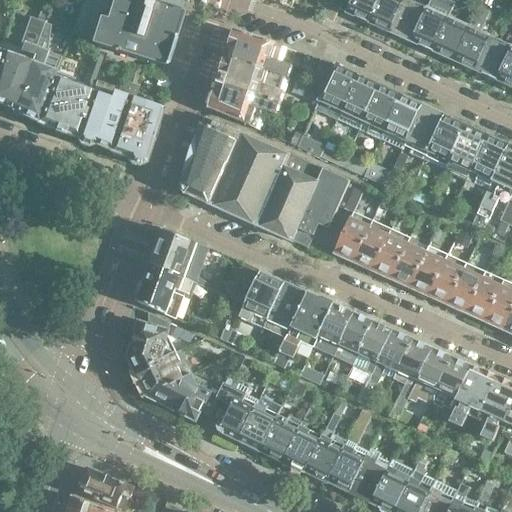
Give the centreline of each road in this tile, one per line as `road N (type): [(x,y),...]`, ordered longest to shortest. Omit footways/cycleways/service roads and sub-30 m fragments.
road 1 (residential): [(151,203),(260,261),(317,275),(511,363)]
road 2 (residential): [(511,120),(233,0)]
road 3 (tertiary): [(275,511),(140,447),(76,404)]
road 4 (residential): [(76,404),(151,203)]
road 5 (residential): [(151,203),(219,0)]
road 6 (residential): [(151,203),(0,136)]
